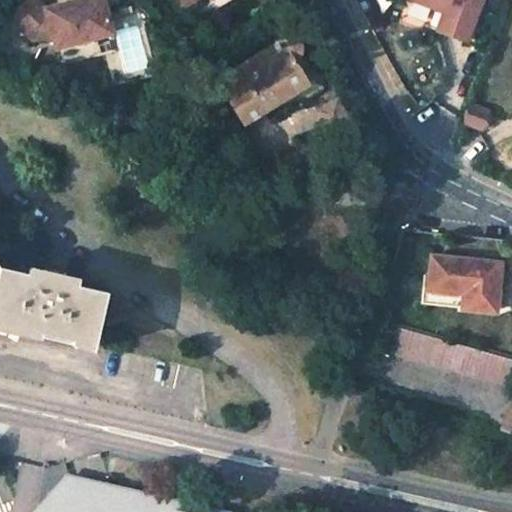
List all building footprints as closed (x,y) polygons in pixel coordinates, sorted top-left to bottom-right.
[(96,0),(53,0),(38,5),(28,0),(15,0),(3,23),(34,38),(48,34),(51,43),(105,26),(96,0)] [(467,45),(483,0),(424,0),(447,9),(438,34),(467,45)] [(55,55),(109,39),(105,26),(51,43),(55,55)] [(274,43),(218,78),(246,122),(310,81),(297,59),(301,55),(302,52),(303,49),(302,46),(301,43),(300,41),(298,39),(295,37),(293,36),(290,35),(287,35),(274,43)] [(341,128),(331,101),(308,110),(318,136),(341,128)] [(428,289),(465,292),(463,307),(493,310),(498,264),(431,256),(428,289)] [(95,343),(107,291),(77,284),(79,278),(30,266),(29,272),(0,264),(0,320),(29,327),(28,333),(41,336),(43,330),(74,338),(95,343)] [(421,303),(463,307),(465,292),(428,289),(423,288),(421,303)] [(29,327),(0,320),(0,326),(28,333),(29,327)] [(390,352),(511,387),(511,358),(398,326),(390,352)] [(74,338),(72,344),(94,349),(95,343),(74,338)] [(511,400),(499,428),(508,431),(511,432),(511,400)] [(218,511),(112,488),(110,496),(92,492),(88,479),(64,486),(59,484),(58,488),(55,488),(57,494),(52,511),(218,511)]
